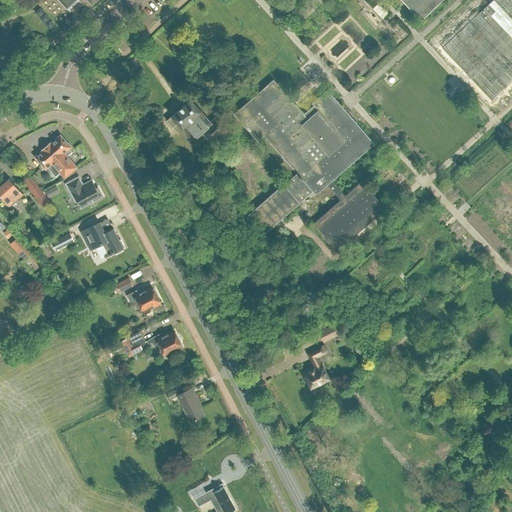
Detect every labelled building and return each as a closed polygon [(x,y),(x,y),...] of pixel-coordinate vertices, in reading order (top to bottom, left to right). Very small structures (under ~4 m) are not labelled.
[(58,0),(66,9),(76,0),(88,0),(92,4),(95,0),(58,0)] [(402,0),(421,20),(442,0),(402,0)] [(511,0),(492,0),(442,48),(492,100),(511,80),(511,0)] [(240,108),(233,114),(241,122),(257,140),(263,135),(297,173),(313,190),(316,194),(317,193),(327,184),(340,199),(312,224),(336,251),(385,208),(361,181),(345,195),(332,180),(348,166),(353,161),(374,143),(334,97),(327,89),(313,102),(312,103),(314,104),(311,107),(304,113),(297,106),(290,98),(273,79),(240,108)] [(222,132),(227,128),(217,117),(212,122),(191,98),(167,120),(173,126),(177,122),(198,145),(207,137),(209,140),(220,131),(222,132)] [(48,145),(70,172),(76,167),(67,156),(72,151),(69,148),(71,146),(60,134),(48,145)] [(65,177),(70,172),(48,145),(35,156),(46,168),(47,167),(55,176),(60,172),(65,177)] [(87,171),(96,167),(94,163),(85,167),(87,171)] [(177,170),(184,184),(194,178),(187,165),(177,170)] [(22,180),(42,206),(49,200),(29,174),(22,180)] [(96,188),(91,180),(82,185),(78,177),(79,177),(78,177),(66,183),(70,191),(71,191),(71,192),(73,190),(81,206),(102,195),(98,187),(96,188)] [(0,185),(0,195),(9,205),(23,194),(9,178),(0,185)] [(283,183),(246,216),(263,234),(271,227),(282,217),(300,201),(284,184),(283,183)] [(48,196),(58,191),(56,186),(46,191),(48,196)] [(105,233),(99,221),(81,231),(90,248),(101,243),(107,254),(123,246),(114,228),(105,233)] [(11,226),(4,233),(8,238),(16,232),(11,226)] [(70,234),(52,243),(55,249),(73,240),(70,234)] [(19,235),(12,242),(18,249),(25,242),(19,235)] [(116,283),(120,291),(133,284),(129,277),(116,283)] [(127,294),(130,301),(135,299),(136,301),(137,300),(143,313),(147,312),(149,312),(152,309),(151,308),(160,303),(152,287),(145,290),(143,287),(139,289),(127,294)] [(318,331),(324,343),(340,335),(333,323),(318,331)] [(146,340),(148,343),(152,341),(153,344),(159,341),(161,346),(160,348),(160,352),(163,354),(165,354),(182,346),(174,331),(168,334),(166,331),(162,334),(161,332),(150,338),(146,340)] [(120,342),(129,357),(143,350),(141,347),(146,344),(140,332),(120,342)] [(316,356),(327,351),(324,345),(307,353),(314,367),(304,372),(311,386),(327,378),(316,356)] [(174,389),(167,393),(170,398),(177,395),(185,390),(183,386),(175,390),(174,389)] [(191,421),(204,414),(199,405),(201,404),(192,387),(185,390),(177,395),(191,421)] [(243,511),(231,486),(205,501),(209,511),(243,511)]
